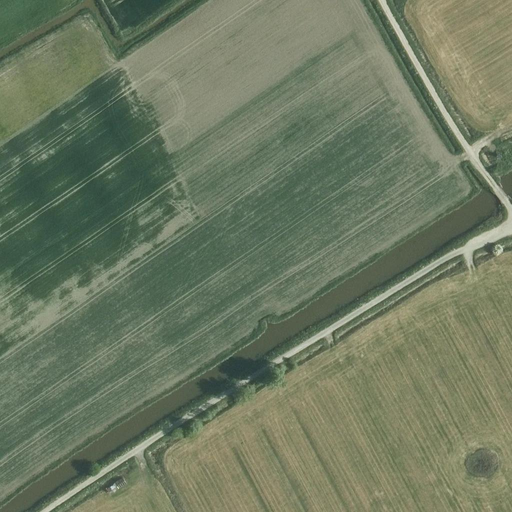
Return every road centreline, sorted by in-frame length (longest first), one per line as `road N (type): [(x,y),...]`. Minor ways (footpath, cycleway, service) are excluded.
road 1 (track): [(511,234),(230,392),(47,511)]
road 2 (track): [(511,214),(387,0)]
